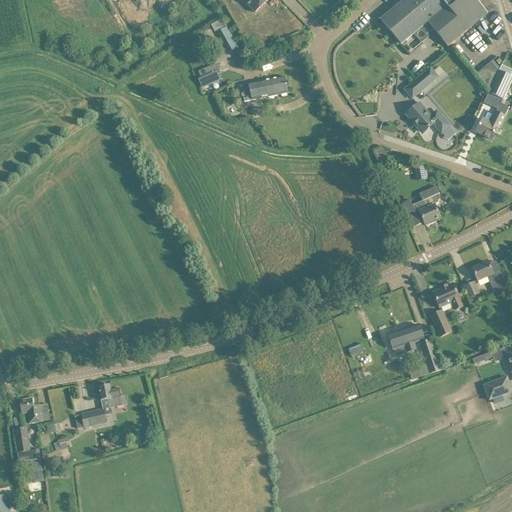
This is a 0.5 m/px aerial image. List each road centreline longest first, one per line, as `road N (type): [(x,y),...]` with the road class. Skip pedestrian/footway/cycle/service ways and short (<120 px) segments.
road 1 (unclassified): [(0,391),(250,333),(511,214)]
road 2 (unclassified): [(511,190),(352,125),(328,89),(323,45),(369,0)]
